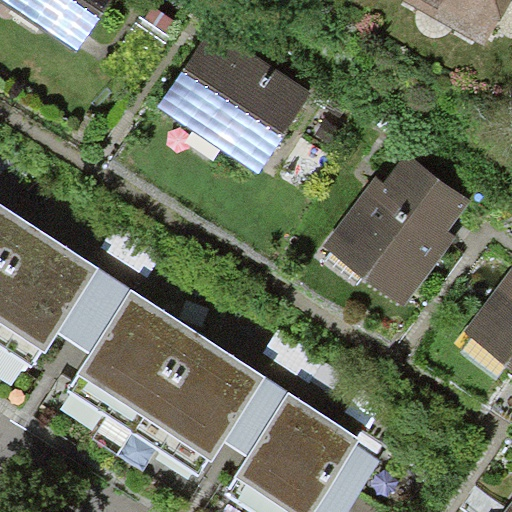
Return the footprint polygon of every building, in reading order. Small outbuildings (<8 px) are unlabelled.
[(110,0),(0,0),(0,4),(75,54),(110,0)] [(408,0),(485,44),(510,0),(408,0)] [(308,94),(211,33),(162,111),(258,172),(308,94)] [(459,241),(452,235),(474,206),(409,155),(389,181),(381,175),(323,249),(404,312),(459,241)] [(59,340),(102,277),(0,211),(0,330),(48,360),(59,340)] [(511,374),(511,270),(462,336),(511,374)] [(59,340),(93,363),(136,300),(102,277),(59,340)] [(223,448),(265,384),(136,300),(93,363),(78,386),(211,469),(223,448)] [(223,448),(249,465),(291,401),(265,384),(223,448)] [(274,511),(320,511),(360,448),(291,401),(249,465),(236,487),(274,511)]
